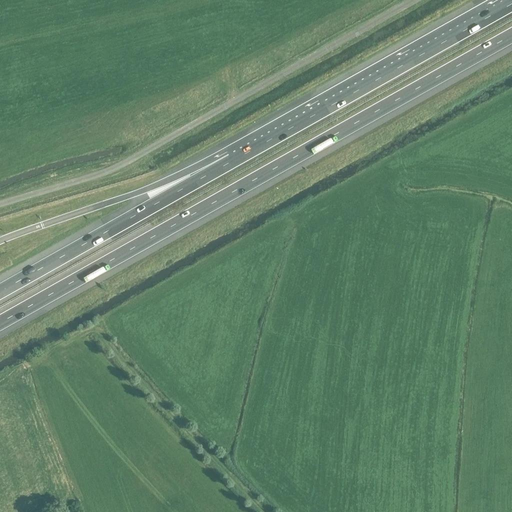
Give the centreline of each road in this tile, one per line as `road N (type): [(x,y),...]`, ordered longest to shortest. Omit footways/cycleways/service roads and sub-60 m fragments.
road 1 (motorway): [(0,322),(511,35)]
road 2 (unclassified): [(0,205),(110,170),(415,0)]
road 3 (motorway): [(511,4),(231,162)]
road 4 (motorway): [(231,162),(0,292)]
road 5 (track): [(265,511),(100,336)]
road 6 (motorway): [(231,162),(37,228)]
